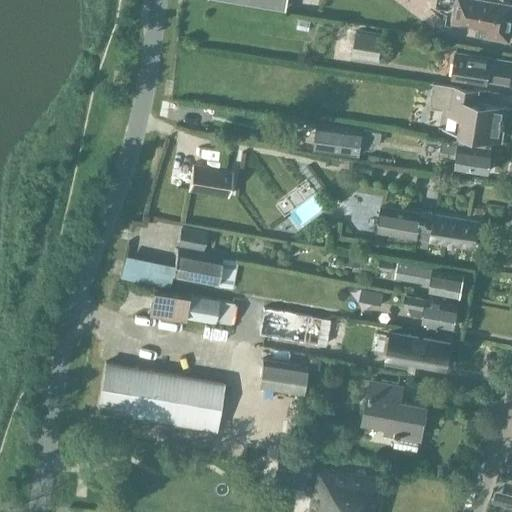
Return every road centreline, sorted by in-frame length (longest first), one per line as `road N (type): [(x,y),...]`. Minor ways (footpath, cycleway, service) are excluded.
road 1 (residential): [(40,511),(67,324),(132,148),(159,0)]
road 2 (residential): [(472,511),(511,392)]
